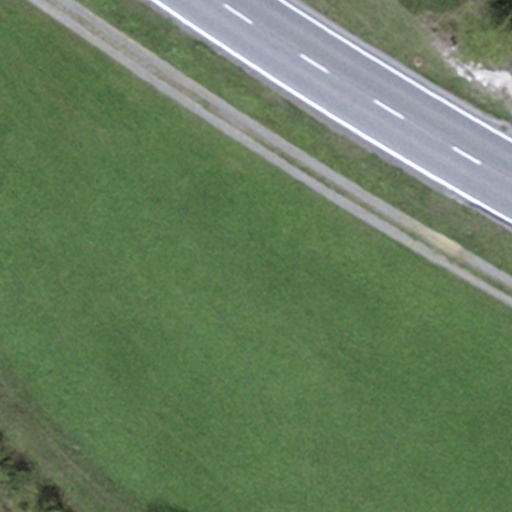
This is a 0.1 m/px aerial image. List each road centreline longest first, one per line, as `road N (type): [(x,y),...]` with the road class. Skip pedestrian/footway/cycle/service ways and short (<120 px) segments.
road 1 (track): [(54,0),(311,173),(511,286)]
road 2 (primary): [(511,177),(222,0)]
